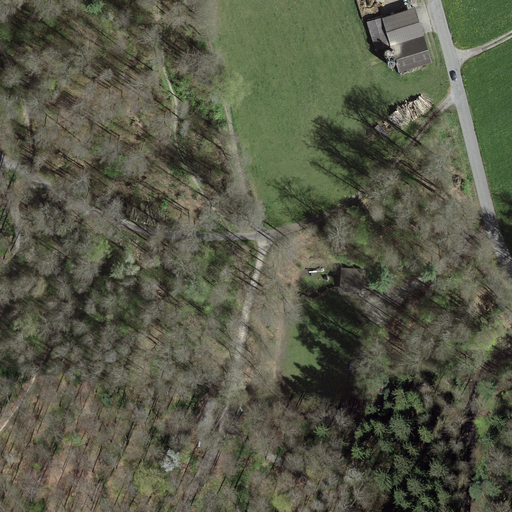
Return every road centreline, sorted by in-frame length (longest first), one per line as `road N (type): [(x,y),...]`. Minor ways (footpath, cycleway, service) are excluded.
road 1 (track): [(192,0),(260,237),(231,396),(177,511)]
road 2 (unclassified): [(432,0),(491,226),(511,273)]
road 3 (track): [(0,157),(121,222),(193,236),(260,237)]
road 4 (track): [(511,352),(491,360),(473,388),(466,511)]
road 5 (track): [(491,226),(382,306),(349,298)]
road 6 (track): [(0,172),(20,236),(0,318)]
